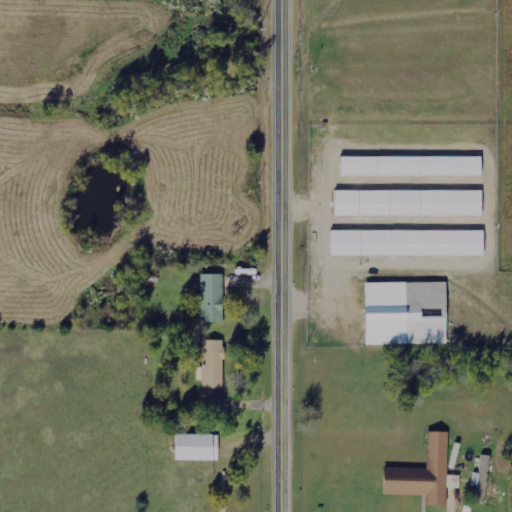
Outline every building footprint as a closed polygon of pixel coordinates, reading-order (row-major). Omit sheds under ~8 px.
[(341,175),(481,176),(481,157),(341,156),(341,175)] [(482,190),(335,191),(335,216),(482,215),(482,190)] [(484,231),(331,230),(331,255),(484,256),(484,231)] [(202,274),(201,321),(223,322),(224,274),(202,274)] [(366,345),(447,343),(446,281),(365,283),(366,345)] [(224,389),(223,339),(203,340),(203,367),(197,367),(197,380),(203,380),(203,389),(224,389)] [(449,432),(428,431),(427,469),(383,467),(383,494),(427,495),(426,505),(446,506),(447,488),(460,488),(460,476),(448,475),(449,432)] [(218,460),(219,435),(176,434),(175,460),(218,460)]
